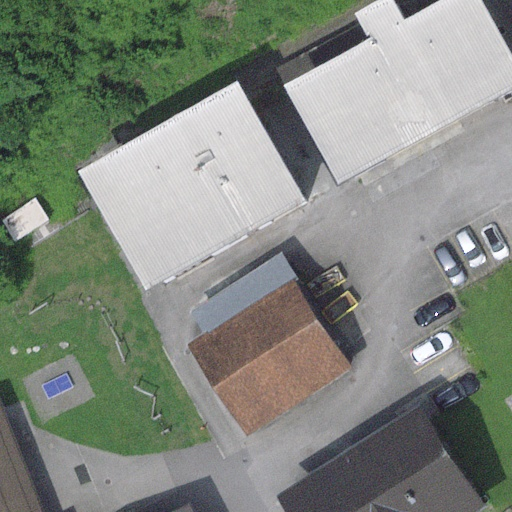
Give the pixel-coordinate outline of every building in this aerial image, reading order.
[(384,48),(302,92),(353,186),(511,100),(511,41),(489,0),(463,0),(418,25),(404,0),(401,0),(368,19),(384,48)] [(253,90),(95,180),(163,301),(322,211),(253,90)] [(1,222),(15,245),(51,223),(36,200),(1,222)] [(211,340),(196,349),(253,438),(358,372),(287,258),(196,316),(211,340)] [(47,511),(2,400),(0,400),(0,511),(47,511)] [(497,511),(430,408),(286,501),(293,511),(497,511)]
